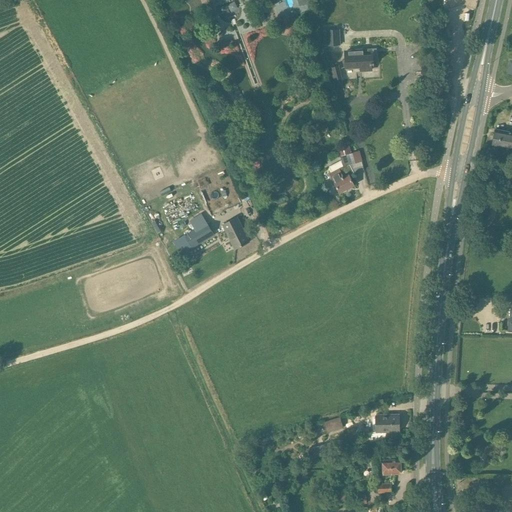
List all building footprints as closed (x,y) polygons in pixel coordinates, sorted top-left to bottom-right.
[(209,0),(213,8),(235,0),(209,0)] [(312,7),(310,0),(299,0),(303,10),(312,7)] [(449,0),(429,0),(429,2),(439,15),(446,16),(449,0)] [(340,28),(326,30),(327,46),(341,45),(340,28)] [(370,55),(363,55),(363,50),(345,51),(346,68),(361,67),(361,71),(371,71),(370,55)] [(332,81),(342,78),(339,65),(328,68),(332,81)] [(511,132),(495,129),(492,146),(511,149),(511,132)] [(350,165),(355,163),(352,153),(349,144),(338,148),(342,160),(330,166),(329,169),(331,173),(330,174),(340,193),(355,185),(349,175),(355,173),(350,165)] [(359,151),(352,153),(355,163),(362,161),(359,151)] [(207,222),(202,215),(192,221),(196,228),(207,222)] [(237,217),(223,225),(235,249),(241,246),(250,242),(237,217)] [(207,222),(185,236),(191,245),(193,248),(214,235),(207,222)] [(377,415),(377,432),(400,432),(400,415),(377,415)] [(341,417),(324,422),(327,433),(344,428),(341,417)] [(352,448),(362,446),(360,436),(350,438),(352,448)] [(329,441),(307,446),(310,457),(332,452),(329,441)] [(353,449),(342,453),(344,459),(355,455),(353,449)] [(401,460),(384,460),(384,474),(401,473),(401,460)] [(378,493),(391,493),(391,483),(378,484),(378,493)] [(335,503),(347,500),(345,491),(333,494),(335,503)] [(365,492),(356,493),(357,505),(367,504),(365,492)]
